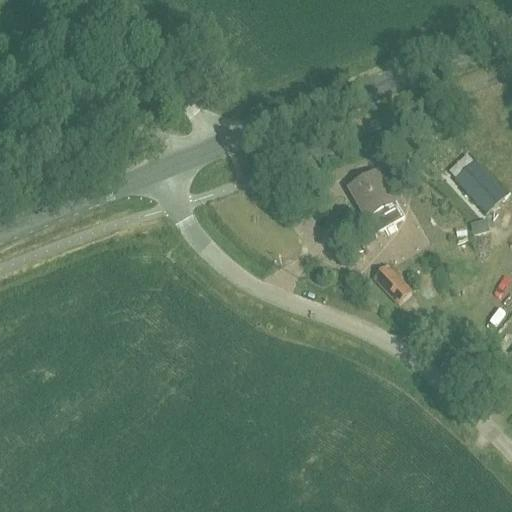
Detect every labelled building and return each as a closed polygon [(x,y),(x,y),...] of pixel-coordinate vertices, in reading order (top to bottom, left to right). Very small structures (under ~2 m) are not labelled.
[(398,178),(411,171),(405,160),(392,167),(398,178)] [(475,168),(456,186),(485,218),(505,201),(475,168)] [(367,222),(367,223),(396,208),(378,176),(350,192),(362,213),(348,221),(353,230),(367,222)] [(490,237),(487,224),(470,229),(473,241),(490,237)] [(414,294),(389,268),(373,283),(398,309),(414,294)]
